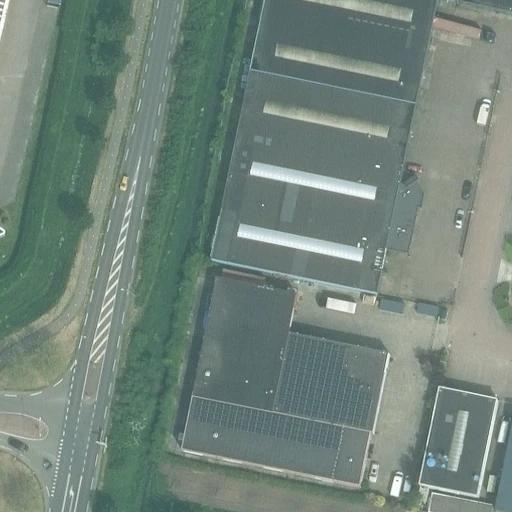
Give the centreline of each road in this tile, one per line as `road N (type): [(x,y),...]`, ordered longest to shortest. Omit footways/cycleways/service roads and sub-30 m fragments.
road 1 (secondary): [(82,441),(169,0)]
road 2 (unclassified): [(511,349),(484,341),(467,310),(511,92)]
